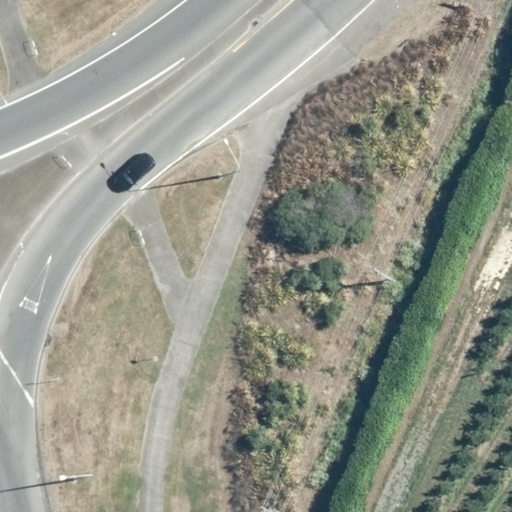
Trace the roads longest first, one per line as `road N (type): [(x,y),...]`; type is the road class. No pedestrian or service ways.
road 1 (secondary): [(335,0),(289,49),(114,182),(67,233),(35,294),(0,408)]
road 2 (secondary): [(0,132),(140,58),(224,0)]
